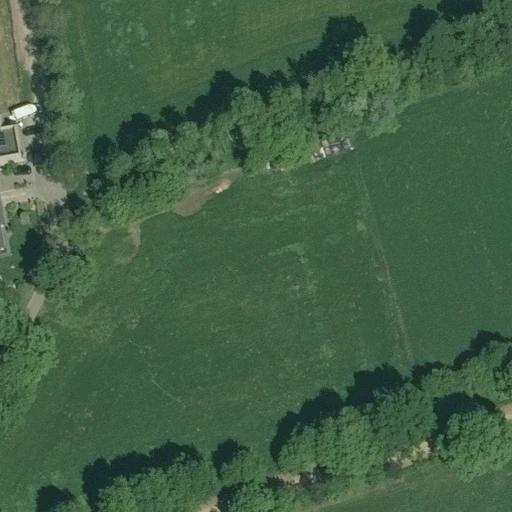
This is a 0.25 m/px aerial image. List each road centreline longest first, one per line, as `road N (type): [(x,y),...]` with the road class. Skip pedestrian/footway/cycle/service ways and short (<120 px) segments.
road 1 (track): [(221,511),(511,421)]
road 2 (unclassified): [(0,369),(49,273),(59,232),(42,97)]
